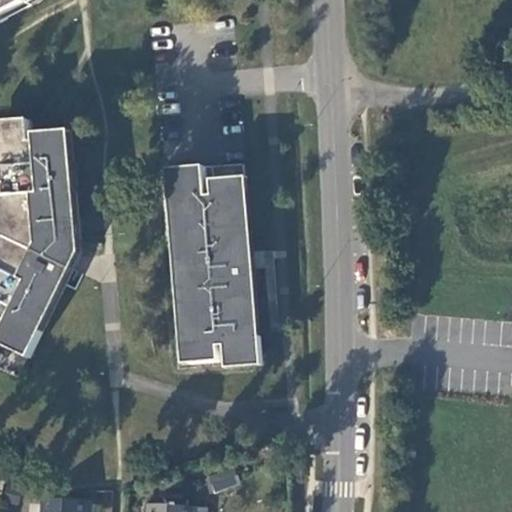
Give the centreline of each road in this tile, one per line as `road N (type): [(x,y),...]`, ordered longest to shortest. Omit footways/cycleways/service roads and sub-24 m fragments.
road 1 (unclassified): [(331,96),(338,511)]
road 2 (unclassified): [(331,96),(426,97),(511,82)]
